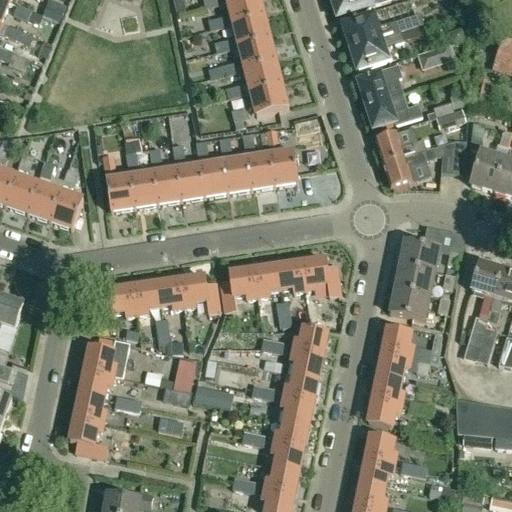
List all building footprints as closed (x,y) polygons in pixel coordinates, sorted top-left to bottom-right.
[(205,13),(221,10),(218,0),(209,0),(202,2),(205,13)] [(234,29),(265,21),(259,0),(250,0),(228,6),(231,19),(208,25),(210,35),(234,29)] [(347,0),(333,5),(338,22),(377,9),(376,8),(391,3),(389,0),(347,0)] [(0,27),(0,28),(1,27),(6,16),(9,6),(0,2),(0,27)] [(32,14),(17,8),(14,19),(27,25),(32,14)] [(348,43),(350,51),(401,34),(401,35),(420,30),(424,28),(420,17),(379,31),(375,18),(343,28),(344,31),(340,32),(344,44),(348,43)] [(239,52),(271,44),(265,21),(234,29),(237,42),(214,48),(216,59),(240,53),(239,52)] [(0,28),(0,27),(0,38),(18,46),(22,36),(1,27),(0,28)] [(353,73),(357,72),(358,74),(390,64),(386,51),(404,45),(423,38),(420,30),(401,35),(401,34),(350,51),(353,60),(350,61),(353,73)] [(511,42),(503,39),(493,73),(511,79),(511,42)] [(239,52),(240,53),(245,75),(277,67),(271,44),(239,52)] [(453,63),(449,49),(417,60),(422,74),(453,63)] [(0,63),(10,68),(14,59),(0,52),(0,63)] [(251,98),(283,89),(277,67),(245,75),(249,88),(241,90),(240,89),(225,93),(228,104),(243,101),(243,100),(251,97),(251,98)] [(237,78),(235,68),(221,71),(224,81),(237,78)] [(358,85),(366,109),(403,97),(399,83),(402,82),(398,69),(380,76),(380,78),(358,85)] [(486,103),(490,85),(481,83),(477,101),(486,103)] [(251,98),(257,121),(289,113),(283,89),(251,98)] [(408,113),(403,97),(366,109),(374,133),(396,126),(397,129),(423,120),(419,109),(408,113)] [(435,122),(453,116),(451,107),(433,113),(435,122)] [(246,112),(232,116),(234,126),(249,123),(246,112)] [(462,114),(453,116),(435,122),(439,135),(466,127),(462,114)] [(484,128),(473,127),(471,153),(481,154),(484,128)] [(265,137),(268,152),(279,150),(277,137),(277,135),(265,137)] [(499,149),(508,152),(511,139),(511,138),(511,137),(503,135),(499,149)] [(385,168),(427,155),(424,145),(402,152),(397,138),(378,144),(385,168)] [(245,156),(255,154),(253,139),(243,141),(245,156)] [(230,143),(218,144),(221,160),(232,157),(230,143)] [(200,171),(205,203),(228,199),(223,167),(210,169),(207,146),(196,148),(199,171),(200,171)] [(418,185),(414,170),(444,161),(443,176),(454,178),(457,146),(427,155),(385,168),(392,192),(413,186),(418,185)] [(465,147),(457,146),(454,178),(462,179),(465,147)] [(0,151),(0,163),(7,166),(11,154),(0,150),(0,151)] [(185,165),(184,150),(172,151),(174,166),(185,165)] [(162,169),(160,153),(149,155),(151,170),(162,169)] [(495,196),(506,162),(482,155),(472,189),(495,196)] [(270,160),(275,192),(298,188),(294,156),(280,158),(270,160)] [(129,173),(139,171),(136,157),(127,158),(129,173)] [(23,158),(18,173),(28,176),(33,162),(23,158)] [(105,177),(115,175),(114,160),(103,162),(105,177)] [(246,164),(251,195),(275,192),(270,160),(257,162),(246,164)] [(511,164),(506,162),(495,196),(511,201),(511,164)] [(223,167),(228,199),(251,195),(246,164),(223,167)] [(40,180),(51,184),(56,170),(44,165),(40,180)] [(200,171),(199,171),(177,174),(182,206),(205,203),(200,171)] [(16,181),(15,180),(0,174),(0,208),(6,211),(16,181)] [(62,189),(72,192),(78,178),(68,174),(62,189)] [(182,206),(177,174),(153,178),(158,210),(182,206)] [(130,181),(135,213),(158,210),(153,178),(130,181)] [(37,188),(25,184),(16,181),(6,211),(28,219),(39,189),(37,188)] [(130,181),(106,185),(111,217),(135,213),(130,181)] [(39,189),(28,219),(50,227),(61,197),(48,192),(39,189)] [(61,197),(50,227),(73,235),(84,205),(61,197)] [(401,270),(436,277),(441,253),(406,246),(401,270)] [(456,272),(459,258),(450,256),(447,270),(456,272)] [(301,269),(305,296),(317,294),(316,290),(327,289),(329,302),(340,300),(335,271),(326,272),(325,265),(301,269)] [(468,348),(464,363),(476,366),(476,365),(485,333),(486,333),(488,326),(492,313),(495,302),(503,273),(480,267),(472,295),(485,299),(478,322),(476,321),(468,348)] [(294,297),(305,296),(301,269),(278,272),(281,295),(293,294),(294,297)] [(436,277),(401,270),(396,293),(431,300),(436,277)] [(281,295),(278,272),(254,275),(258,302),(269,301),(269,297),(281,295)] [(495,302),(492,313),(500,316),(503,304),(511,306),(511,275),(503,273),(495,302)] [(247,304),(258,302),(254,275),(230,279),(231,286),(222,287),(226,316),(236,315),(234,302),(246,300),(247,304)] [(451,295),(454,281),(446,279),(442,294),(451,295)] [(205,282),(181,285),(185,312),(196,311),(196,307),(207,306),(209,319),(220,317),(216,288),(206,290),(205,282)] [(181,285),(158,288),(161,312),(173,310),(173,314),(185,312),(181,285)] [(158,288),(134,292),(138,319),(150,317),(149,313),(161,312),(158,288)] [(127,320),(138,319),(134,292),(110,295),(111,303),(101,304),(106,334),(117,332),(115,318),(126,317),(127,320)] [(431,300),(396,293),(391,317),(426,324),(431,300)] [(22,308),(0,299),(0,331),(1,329),(13,333),(22,308)] [(446,319),(450,305),(441,303),(438,317),(446,319)] [(292,331),(288,306),(282,307),(286,332),(292,331)] [(286,332),(282,307),(277,308),(280,333),(286,332)] [(492,313),(488,326),(497,329),(500,316),(492,313)] [(171,349),(168,323),(161,324),(165,350),(171,349)] [(165,350),(161,324),(155,325),(159,351),(165,350)] [(485,333),(476,365),(487,369),(487,368),(496,336),(486,333),(485,333)] [(137,345),(139,337),(127,334),(125,343),(137,345)] [(297,345),(294,356),(323,362),(328,339),(303,334),(301,346),(297,345)] [(389,334),(384,358),(412,363),(414,352),(409,351),(412,339),(389,334)] [(511,343),(507,342),(499,369),(511,371),(511,343)] [(123,383),(128,360),(130,349),(102,343),(99,354),(91,352),(85,376),(113,382),(113,381),(123,383)] [(288,349),(263,343),(262,349),(287,354),(288,349)] [(287,354),(262,349),(261,355),(285,360),(287,354)] [(438,368),(440,357),(420,352),(418,365),(430,367),(438,368)] [(294,381),(318,385),(323,362),(294,356),(292,368),(297,369),(294,381)] [(409,374),(412,363),(384,358),(379,381),(403,386),(405,373),(409,374)] [(179,364),(173,393),(190,397),(196,368),(179,364)] [(427,379),(430,367),(418,365),(416,377),(427,379)] [(0,368),(0,383),(7,386),(12,373),(0,368)] [(162,379),(147,375),(145,387),(159,390),(161,383),(162,379)] [(80,400),(104,405),(107,393),(111,394),(113,382),(85,376),(80,400)] [(285,403),(313,409),(318,385),(294,381),(292,393),(287,392),(285,403)] [(379,381),(374,404),(403,410),(405,399),(400,398),(403,386),(379,381)] [(254,389),(253,395),(277,400),(278,394),(254,389)] [(197,390),(194,406),(212,410),(216,394),(197,390)] [(179,395),(176,408),(189,411),(192,398),(179,395)] [(277,400),(253,395),(252,401),(276,405),(277,400)] [(0,399),(0,425),(2,427),(10,404),(0,399)] [(80,400),(75,423),(103,429),(105,417),(101,416),(104,405),(80,400)] [(142,405),(117,400),(116,406),(141,411),(142,405)] [(288,414),(285,427),(309,432),(313,409),(285,403),(283,414),(288,414)] [(467,440),(473,406),(457,403),(459,439),(460,439),(467,440)] [(400,421),(403,410),(374,404),(369,428),(394,433),(396,420),(400,421)] [(433,417),(434,411),(410,405),(409,411),(433,417)] [(115,412),(139,417),(140,411),(141,412),(141,411),(116,406),(115,412)] [(470,440),(476,441),(479,441),(485,408),(473,406),(467,440),(470,440)] [(485,408),(479,441),(491,442),(497,410),(485,408)] [(491,442),(498,443),(502,443),(508,412),(497,410),(491,442)] [(433,417),(409,411),(407,417),(432,423),(433,417)] [(502,443),(511,444),(511,412),(508,412),(502,443)] [(101,440),(103,429),(75,423),(70,447),(78,449),(76,458),(105,464),(107,454),(93,451),(96,439),(101,440)] [(172,424),(170,436),(182,439),(184,426),(172,424)] [(278,438),(276,449),(304,455),(309,432),(285,427),(283,438),(278,438)] [(268,447),(269,441),(245,436),(243,442),(268,447)] [(469,463),(470,440),(467,440),(460,439),(460,462),(469,463)] [(372,441),(367,465),(395,470),(397,460),(392,459),(395,446),(372,441)] [(243,442),(242,448),(266,453),(268,447),(243,442)] [(278,461),(275,473),(299,478),(304,455),(276,449),(274,460),(278,461)] [(367,465),(362,488),(386,492),(388,481),(392,482),(395,470),(367,465)] [(426,477),(427,472),(403,466),(401,472),(426,477)] [(426,477),(401,472),(400,478),(424,483),(426,477)] [(268,484),(266,495),(294,501),(299,478),(275,473),(273,485),(268,484)] [(257,494),(259,488),(235,483),(234,489),(257,494)] [(362,488),(357,511),(364,511),(385,511),(387,506),(383,505),(386,492),(362,488)] [(257,494),(234,489),(232,494),(256,500),(257,494)] [(481,511),(482,509),(481,509),(482,505),(490,507),(491,499),(484,497),(464,493),(461,507),(463,507),(462,511),(481,511)] [(292,511),(294,501),(266,495),(264,506),(268,507),(266,511),(292,511)] [(104,511),(151,511),(153,501),(139,499),(138,502),(108,497),(104,511)] [(489,511),(511,511),(511,503),(492,500),(489,511)]
